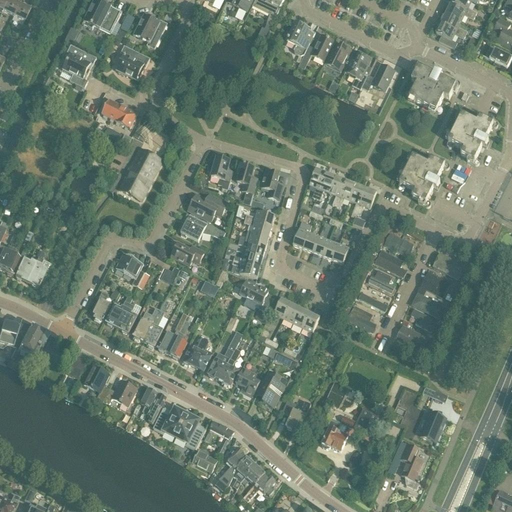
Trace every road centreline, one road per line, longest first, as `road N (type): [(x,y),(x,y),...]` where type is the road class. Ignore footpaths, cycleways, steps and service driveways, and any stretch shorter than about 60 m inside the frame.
road 1 (residential): [(440,233),(382,205),(337,297),(278,269),(302,172),(204,141)]
road 2 (tertiary): [(343,511),(235,422),(63,332)]
road 3 (residential): [(63,332),(108,243),(149,249),(204,141)]
road 4 (residential): [(204,141),(171,121),(158,98),(188,23),(186,0)]
road 5 (secondary): [(452,511),(511,366)]
road 6 (residential): [(303,0),(308,12),(396,55),(420,49)]
road 7 (residential): [(377,353),(440,233)]
road 8 (residential): [(511,154),(464,245),(440,233)]
